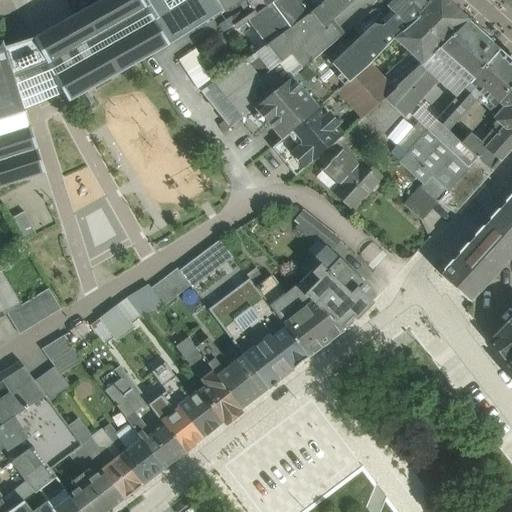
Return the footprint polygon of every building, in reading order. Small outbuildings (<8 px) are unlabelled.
[(104,0),(37,38),(19,44),(6,48),(4,41),(0,42),(0,187),(45,173),(30,126),(28,127),(24,113),(26,112),(25,109),(46,101),(65,93),(69,102),(142,61),(169,45),(223,11),(216,0),(104,0)] [(216,0),(223,11),(240,0),(264,0),(268,6),(268,7),(277,0),(216,0)] [(310,0),(277,0),(268,7),(268,6),(258,13),(258,14),(255,16),(255,17),(249,21),(267,46),(267,45),(275,40),(317,8),(310,0)] [(325,0),(318,6),(317,8),(275,40),(267,45),(281,63),(292,54),(303,69),(343,35),(332,22),(325,28),(322,24),(350,0),(385,0),(389,3),(390,4),(393,0),(325,0)] [(350,0),(322,24),(325,28),(332,22),(343,35),(343,36),(373,9),(372,8),(376,0),(350,0)] [(393,0),(390,4),(389,3),(387,6),(397,15),(409,28),(420,17),(417,14),(432,0),(393,0)] [(447,0),(432,0),(417,14),(420,17),(409,28),(395,39),(394,38),(393,39),(394,40),(410,54),(421,66),(438,50),(468,22),(469,20),(447,0)] [(256,11),(246,17),(249,21),(255,17),(255,16),(258,14),(258,13),(256,11)] [(397,15),(384,28),(375,26),(334,65),(349,81),(370,63),(370,64),(394,40),(393,39),(394,38),(395,39),(409,28),(397,15)] [(421,66),(384,98),(400,114),(403,117),(408,112),(412,116),(420,108),(415,105),(422,98),(446,72),(454,78),(458,73),(469,83),(470,83),(500,50),(488,40),(488,39),(480,32),(468,22),(438,50),(421,66)] [(267,46),(220,78),(248,113),(255,108),(267,98),(268,98),(283,85),(271,70),(281,63),(267,45),(267,46)] [(197,48),(180,60),(201,91),(218,79),(197,48)] [(511,60),(500,50),(470,83),(469,83),(442,114),(437,120),(448,130),(469,108),(480,117),(470,128),(472,131),(487,114),(494,106),(495,106),(511,87),(511,60)] [(303,69),(292,54),(281,63),(292,78),(303,69)] [(370,64),(370,63),(349,81),(338,92),(361,117),(361,118),(384,98),(421,66),(410,54),(383,78),(370,64)] [(454,78),(446,72),(422,98),(442,114),(469,83),(458,73),(454,78)] [(283,85),(268,98),(267,98),(255,108),(282,139),(294,129),(305,119),(306,119),(318,108),(319,108),(292,78),(283,85)] [(227,119),(233,126),(242,118),(214,82),(200,92),(224,121),(227,119)] [(511,87),(495,106),(494,106),(487,114),(503,128),(490,144),(486,141),(482,145),(470,133),(462,143),(477,157),(491,170),(492,170),(511,147),(511,87)] [(384,98),(361,118),(361,117),(356,122),(365,131),(376,141),(400,114),(384,98)] [(318,108),(306,119),(305,119),(294,129),(282,139),(283,140),(287,136),(289,137),(297,146),(292,151),(306,168),(318,158),(317,158),(329,148),(336,142),(342,136),(334,126),(337,124),(329,115),(326,117),(318,108)] [(224,121),(219,126),(224,133),(233,126),(227,119),(224,121)] [(437,120),(428,130),(399,162),(423,185),(422,186),(439,201),(438,202),(453,212),(482,180),(491,170),(477,157),(462,143),(448,130),(437,120)] [(342,136),(336,142),(344,150),(365,131),(356,122),(352,126),(353,126),(342,136)] [(344,150),(336,142),(329,148),(337,156),(326,166),(323,170),(340,185),(333,193),(352,211),(379,182),(379,181),(383,177),(371,167),(368,171),(359,163),(359,164),(344,150)] [(329,148),(317,158),(318,158),(326,166),(337,156),(329,148)] [(439,201),(422,186),(405,206),(421,221),(438,202),(439,201)] [(511,195),(440,275),(471,303),(511,259),(511,195)] [(331,232),(306,213),(302,211),(294,221),(298,224),(296,227),(316,243),(317,242),(318,240),(322,243),(331,232)] [(36,233),(24,212),(14,218),(25,239),(36,233)] [(338,238),(331,232),(322,243),(318,240),(317,242),(326,248),(327,247),(332,252),(342,241),(338,238)] [(232,258),(218,240),(179,271),(191,286),(193,289),(232,258)] [(332,252),(327,247),(326,248),(315,260),(320,265),(299,287),(302,289),(344,330),(371,303),(359,291),(366,284),(332,252)] [(191,286),(179,271),(177,269),(169,275),(182,293),(191,286)] [(0,318),(7,314),(21,306),(0,271),(0,318)] [(182,293),(169,275),(160,282),(174,299),(182,293)] [(267,280),(255,288),(264,299),(265,301),(276,292),(267,280)] [(174,299),(160,282),(151,289),(163,304),(165,306),(174,299)] [(148,285),(127,298),(142,317),(143,319),(163,304),(151,289),(148,285)] [(21,306),(7,314),(20,335),(61,309),(48,289),(21,306)] [(344,330),(302,289),(285,303),(276,292),(265,301),(271,308),(308,358),(344,330)] [(127,298),(108,313),(120,329),(122,332),(142,317),(127,298)] [(265,301),(264,299),(256,305),(263,315),(271,308),(265,301)] [(308,358),(271,308),(263,315),(278,334),(271,339),(270,339),(293,369),(308,358)] [(107,312),(89,325),(102,343),(120,329),(108,313),(107,312)] [(511,317),(489,340),(507,364),(507,365),(511,360),(511,317)] [(271,339),(269,336),(263,340),(258,334),(250,341),(254,347),(243,356),(268,389),(293,369),(270,339),(271,339)] [(64,336),(42,349),(55,366),(60,374),(83,360),(64,336)] [(195,347),(188,338),(177,346),(207,386),(199,391),(223,423),(241,409),(217,376),(208,364),(195,347)] [(223,358),(208,338),(195,347),(208,364),(215,358),(218,363),(223,358)] [(268,389),(243,356),(224,371),(217,376),(241,409),(268,389)] [(218,363),(215,358),(208,364),(217,376),(224,371),(218,363)] [(20,362),(0,374),(0,389),(28,372),(20,362)] [(432,379),(419,363),(407,372),(420,389),(432,379)] [(199,391),(188,400),(185,396),(188,394),(165,364),(153,373),(156,377),(158,379),(203,438),(223,423),(199,391)] [(55,366),(34,381),(46,396),(50,402),(70,387),(60,374),(55,366)] [(141,411),(149,404),(120,367),(98,381),(106,391),(118,381),(141,411)] [(203,438),(158,379),(156,377),(147,384),(158,398),(149,404),(163,423),(163,422),(185,452),(203,438)] [(0,401),(0,426),(46,396),(34,381),(33,379),(0,401)] [(163,423),(149,404),(141,411),(118,381),(106,391),(105,391),(142,439),(164,468),(185,452),(163,422),(163,423)] [(0,426),(0,472),(13,463),(13,462),(33,447),(65,422),(50,402),(46,396),(0,426)] [(65,422),(33,447),(48,466),(79,443),(80,442),(70,429),(65,422)] [(108,437),(102,429),(92,437),(79,422),(70,429),(80,442),(79,443),(94,463),(95,463),(101,471),(102,470),(124,499),(144,484),(116,447),(108,437)] [(122,443),(114,433),(108,437),(116,447),(122,443)] [(142,439),(128,450),(122,443),(116,447),(144,484),(164,468),(142,439)] [(33,447),(13,462),(13,463),(26,482),(48,466),(33,447)] [(0,511),(7,511),(11,510),(26,499),(40,488),(56,476),(48,466),(26,482),(15,490),(16,495),(6,503),(0,494),(4,491),(0,485),(0,511)] [(70,495),(69,495),(82,511),(107,511),(124,499),(102,470),(101,471),(70,495)] [(82,511),(69,495),(70,495),(56,476),(40,488),(51,503),(58,498),(63,503),(59,506),(57,511),(82,511)] [(40,488),(26,499),(36,511),(39,511),(51,503),(40,488)] [(11,510),(7,511),(36,511),(26,499),(11,510)]
